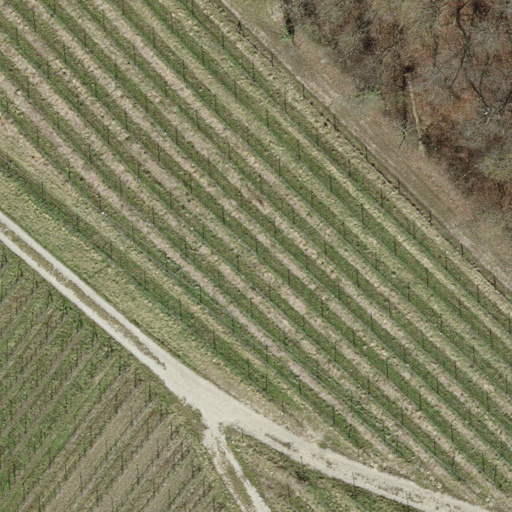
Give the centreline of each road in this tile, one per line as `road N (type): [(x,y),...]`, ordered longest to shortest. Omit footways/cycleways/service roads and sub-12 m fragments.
road 1 (track): [(177,0),(511,276)]
road 2 (track): [(460,511),(289,450),(179,382)]
road 3 (track): [(0,221),(179,382)]
road 4 (track): [(179,382),(254,511)]
